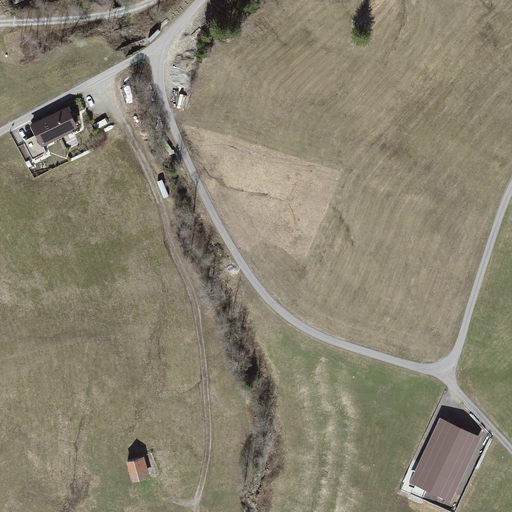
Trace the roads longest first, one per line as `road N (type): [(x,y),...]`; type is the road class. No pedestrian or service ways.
road 1 (unclassified): [(202,0),(157,49),(159,84),(224,234),(267,299),(296,324),(328,341),(445,373),(511,188)]
road 2 (track): [(202,511),(207,379),(189,295),(114,72)]
road 3 (track): [(159,0),(112,15),(0,25)]
